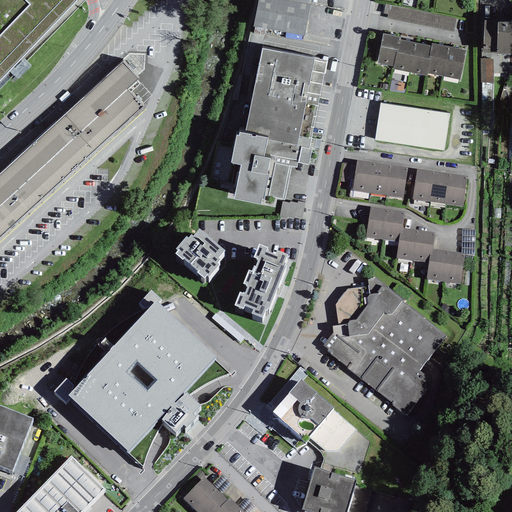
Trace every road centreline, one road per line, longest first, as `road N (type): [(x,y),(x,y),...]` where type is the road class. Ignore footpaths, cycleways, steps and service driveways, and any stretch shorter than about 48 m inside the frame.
road 1 (residential): [(358,0),(294,308),(258,380),(139,511)]
road 2 (track): [(416,511),(452,361),(475,325),(476,0)]
road 3 (secondary): [(0,134),(121,0)]
